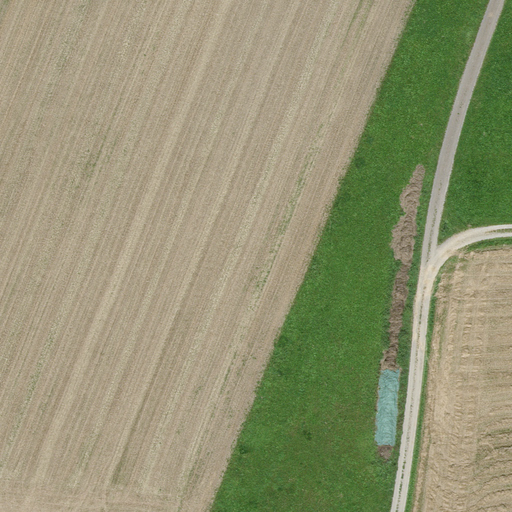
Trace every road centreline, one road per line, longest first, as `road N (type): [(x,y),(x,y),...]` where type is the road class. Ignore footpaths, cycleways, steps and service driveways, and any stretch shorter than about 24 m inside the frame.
road 1 (track): [(511,232),(479,233),(430,259),(403,511)]
road 2 (track): [(502,0),(446,162),(430,259)]
